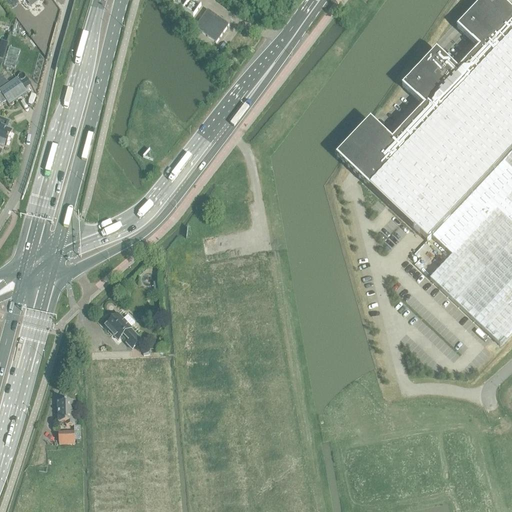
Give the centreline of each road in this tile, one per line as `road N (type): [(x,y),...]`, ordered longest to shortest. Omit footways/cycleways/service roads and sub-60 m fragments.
road 1 (secondary): [(49,277),(156,226),(276,56)]
road 2 (secondary): [(276,56),(152,206),(119,230),(56,252)]
road 3 (primary): [(100,0),(27,261)]
road 4 (primary): [(56,252),(122,0)]
road 5 (unclassified): [(12,202),(68,0)]
road 6 (primary): [(0,456),(49,277)]
